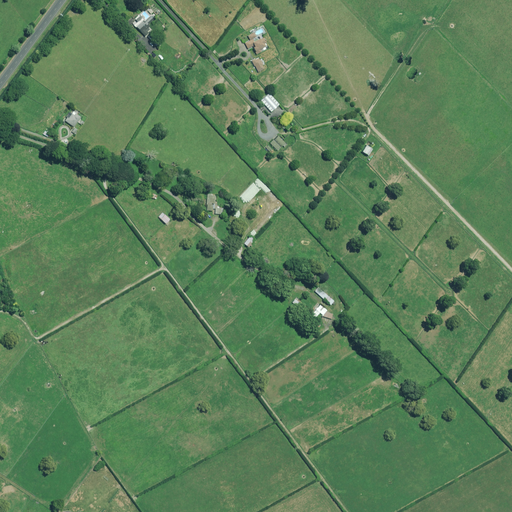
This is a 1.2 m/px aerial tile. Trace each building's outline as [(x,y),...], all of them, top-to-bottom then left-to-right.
[(146,21),(140,15),(135,20),(138,22),(134,26),(135,28),(136,27),(145,36),(148,33),(145,30),(149,26),(148,25),(153,20),(150,17),(146,21)] [(254,41),(253,40),(252,39),(256,37),(254,33),(248,36),(250,40),(245,43),(247,49),(252,47),(256,55),(261,52),(260,49),(265,46),(263,43),(264,43),(261,38),(254,41)] [(263,65),(259,58),(255,60),(255,59),(252,61),(254,66),(255,66),(258,72),(264,69),(262,65),(263,65)] [(279,105),(269,93),(261,101),(271,112),(279,105)] [(73,127),(78,120),(81,117),(73,112),(72,114),(69,112),(66,117),(67,118),(65,121),(73,127)] [(287,145),(278,136),(275,139),(281,147),(282,145),(284,147),(287,145)] [(280,148),(273,140),(270,143),(277,151),(280,148)] [(362,152),(367,156),(370,157),(369,158),(371,159),(373,157),(376,152),(374,150),(374,149),(373,148),(372,149),(366,145),(362,152)] [(248,189),(251,192),(259,183),(256,180),(248,189)] [(251,192),(248,189),(241,196),(245,199),(251,192)] [(213,211),(213,210),(215,210),(215,214),(220,215),(221,206),(216,205),(217,196),(216,196),(208,195),(207,204),(207,211),(213,211)] [(169,220),(162,213),(158,217),(165,224),(169,220)] [(251,247),(255,242),(254,241),(254,240),(250,236),(243,244),(248,248),(250,245),(251,247)] [(318,287),(314,292),(330,306),(334,301),(318,287)] [(311,313),(301,305),(299,306),(311,316),(312,314),(311,313)] [(324,308),(320,305),(317,308),(317,307),(315,310),(319,314),(319,313),(322,315),(321,316),(323,317),(323,316),(326,312),(327,311),(324,308)] [(312,314),(311,316),(314,319),(319,314),(315,310),(312,314)] [(320,325),(315,320),(311,325),(317,329),(320,325)]
